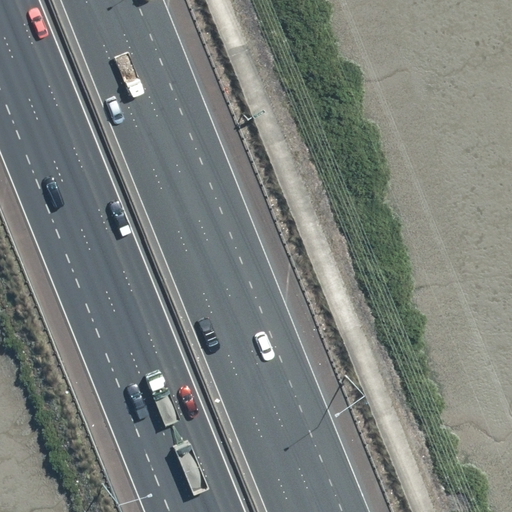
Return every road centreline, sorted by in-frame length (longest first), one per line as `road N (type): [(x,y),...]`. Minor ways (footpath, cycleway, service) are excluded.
road 1 (motorway): [(88,0),(295,511)]
road 2 (motorway): [(222,511),(16,0)]
